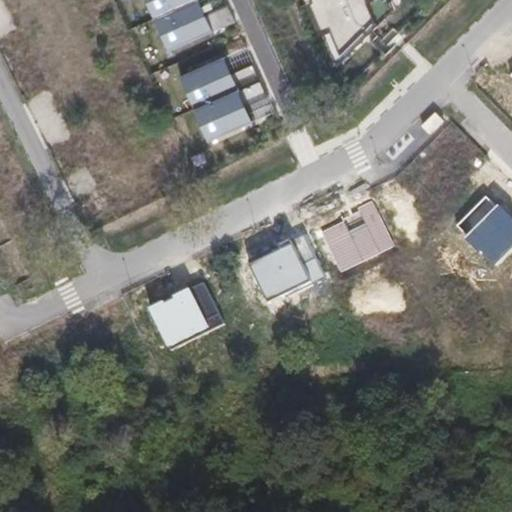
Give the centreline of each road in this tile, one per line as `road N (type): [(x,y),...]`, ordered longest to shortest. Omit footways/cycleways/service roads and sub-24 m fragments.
road 1 (residential): [(113,282),(0,64)]
road 2 (residential): [(113,282),(313,175)]
road 3 (residential): [(237,0),(313,175)]
road 4 (residential): [(0,324),(6,338),(113,282)]
